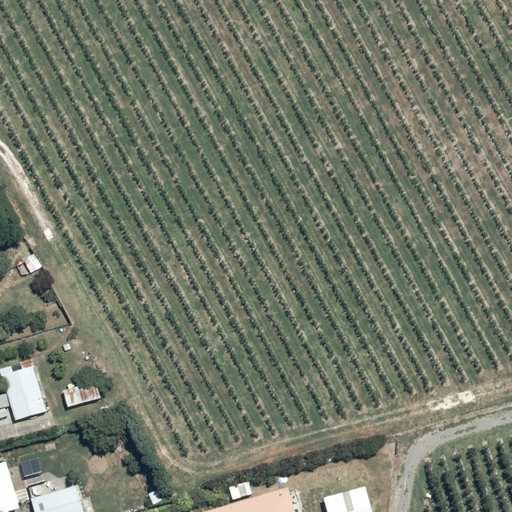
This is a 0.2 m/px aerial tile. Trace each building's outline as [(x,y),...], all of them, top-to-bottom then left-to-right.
[(48,411),(34,359),(3,367),(16,419),(48,411)] [(62,388),(67,407),(104,397),(98,378),(62,388)] [(13,511),(20,510),(7,464),(0,466),(0,511),(13,511)] [(85,511),(78,485),(32,498),(36,511),(85,511)] [(374,511),(367,485),(325,497),(329,511),(374,511)] [(297,511),(290,487),(203,511),(297,511)]
